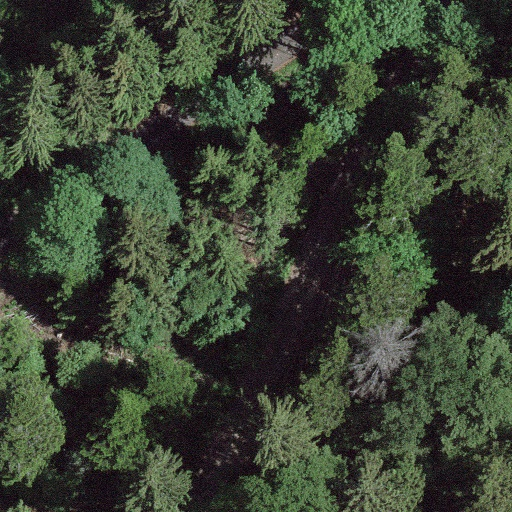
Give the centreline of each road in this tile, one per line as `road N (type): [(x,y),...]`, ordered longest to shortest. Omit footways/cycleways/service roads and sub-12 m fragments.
road 1 (track): [(199,511),(283,359),(445,0)]
road 2 (unclassified): [(382,0),(253,61),(0,229)]
